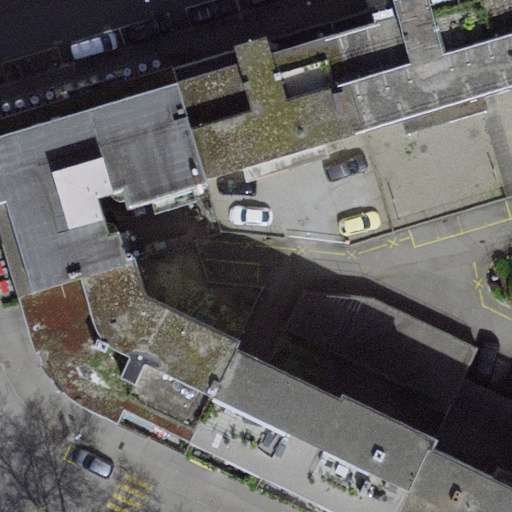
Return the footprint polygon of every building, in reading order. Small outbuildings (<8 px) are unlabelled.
[(511,50),(496,0),(400,0),(329,21),(363,130),(511,85),(511,50)] [(511,0),(496,0),(511,50),(511,0)] [(329,21),(172,69),(204,177),(363,130),(329,21)] [(0,120),(0,228),(19,292),(126,260),(118,232),(108,234),(97,197),(123,189),(128,207),(206,183),(204,177),(172,69),(0,120)] [(126,260),(19,292),(33,339),(39,354),(46,367),(55,379),(65,390),(78,400),(91,407),(96,409),(153,437),(184,452),(234,348),(238,339),(185,314),(182,322),(148,306),(134,257),(126,260)] [(285,325),(450,403),(460,380),(475,348),(371,299),(301,289),(285,325)] [(253,356),(234,348),(184,452),(283,499),(309,511),(398,511),(434,437),(342,393),(340,397),(253,356)] [(511,405),(460,380),(450,403),(434,437),(511,475),(511,405)] [(511,511),(511,475),(434,437),(398,511),(511,511)]
